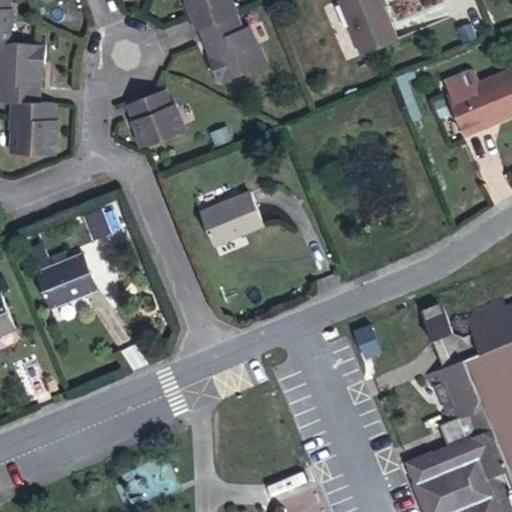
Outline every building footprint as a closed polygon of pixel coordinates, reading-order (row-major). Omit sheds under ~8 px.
[(179,0),(192,29),(232,12),(226,0),(179,0)] [(363,0),(352,0),(328,12),(351,67),(386,51),(363,0)] [(255,63),(232,12),(192,29),(214,81),(255,63)] [(463,33),(451,38),(456,51),(469,45),(463,33)] [(5,51),(0,50),(0,107),(2,107),(34,109),(34,67),(39,67),(39,52),(5,51)] [(439,105),(437,106),(454,146),(511,120),(511,103),(501,78),(470,92),(463,78),(433,91),(439,105)] [(165,94),(132,109),(149,150),(184,136),(165,94)] [(34,109),(2,107),(0,157),(0,159),(48,161),(49,111),(34,109)] [(432,111),(424,114),(429,127),(438,123),(432,111)] [(87,215),(96,237),(112,230),(103,209),(87,215)] [(240,210),(194,230),(209,265),(255,244),(240,210)] [(33,262),(37,275),(72,260),(68,246),(33,262)] [(72,260),(37,275),(51,311),(101,289),(87,253),(72,260)] [(2,293),(0,294),(0,338),(17,331),(2,293)] [(511,303),(506,306),(503,298),(474,310),(469,322),(474,332),(465,336),(455,332),(440,298),(420,306),(445,367),(427,375),(432,387),(437,385),(447,411),(443,412),(447,422),(442,424),(451,446),(410,463),(418,483),(416,483),(428,511),(500,511),(487,479),(509,470),(511,478),(511,303)]
